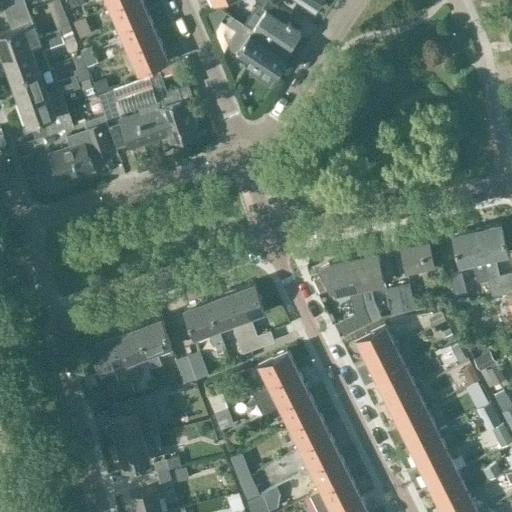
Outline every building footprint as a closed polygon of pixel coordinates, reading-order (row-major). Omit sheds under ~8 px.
[(26,2),(25,0),(0,0),(1,0),(5,10),(26,2)] [(122,0),(111,5),(120,26),(148,14),(142,0),(122,0)] [(278,10),(283,3),(277,0),(265,0),(265,1),(278,10)] [(300,0),(314,9),(319,0),(300,0)] [(258,2),(244,23),(251,28),(286,51),(300,29),(258,2)] [(76,31),(90,26),(83,4),(69,8),(76,31)] [(0,30),(0,49),(2,55),(41,41),(42,41),(34,18),(32,19),(28,8),(7,15),(11,27),(0,30)] [(120,26),(129,48),(158,36),(148,14),(120,26)] [(272,72),(286,51),(251,28),(244,23),(231,14),(226,22),(238,30),(232,38),(231,41),(232,45),(234,47),(237,49),(272,72)] [(64,40),(62,34),(42,40),(45,47),(64,40)] [(167,58),(158,36),(129,48),(139,70),(167,58)] [(41,41),(2,55),(10,77),(49,63),(41,41)] [(49,64),(49,63),(10,77),(18,100),(56,86),(54,81),(55,81),(54,79),(57,76),(53,65),(49,64)] [(69,88),(79,84),(77,78),(75,72),(65,76),(69,88)] [(158,118),(163,132),(167,130),(170,139),(196,130),(185,96),(182,97),(178,85),(167,88),(161,72),(149,75),(160,105),(164,116),(158,118)] [(65,76),(55,80),(57,86),(18,100),(26,122),(43,116),(46,126),(72,117),(62,91),(69,88),(65,76)] [(106,118),(121,113),(113,89),(98,94),(105,113),(106,118)] [(163,132),(158,118),(164,116),(160,105),(120,118),(128,144),(155,135),(155,134),(163,132)] [(106,118),(105,113),(84,120),(85,126),(94,152),(95,153),(111,147),(105,131),(110,129),(106,118)] [(94,152),(85,126),(64,133),(68,145),(50,151),(58,176),(79,169),(78,167),(91,162),(88,154),(94,152)] [(501,221),(477,227),(484,257),(495,255),(508,252),(501,221)] [(477,281),(488,279),(483,258),(484,257),(477,227),(452,232),(459,263),(472,260),(477,281)] [(429,275),(443,271),(439,256),(433,257),(428,237),(401,244),(406,268),(427,264),(429,275)] [(377,250),(353,255),(360,285),(384,280),(377,250)] [(365,307),(362,296),(360,285),(353,255),(329,261),(329,263),(317,270),(330,293),(335,290),(335,291),(349,288),(352,301),(354,312),(342,318),(348,331),(362,324),(371,319),(365,307)] [(511,270),(499,273),(495,255),(484,257),(483,258),(488,279),(491,295),(505,292),(511,287),(511,270)] [(455,297),(467,294),(462,270),(450,273),(455,297)] [(241,317),(250,314),(264,308),(254,280),(230,289),(241,317)] [(409,281),(397,284),(403,310),(416,308),(409,281)] [(403,310),(397,284),(385,286),(391,313),(403,310)] [(218,326),(231,321),(241,317),(230,289),(207,297),(218,326)] [(194,335),(207,330),(218,326),(207,297),(183,306),(194,335)] [(487,299),(463,313),(475,335),(500,321),(487,299)] [(381,314),(375,302),(365,307),(371,319),(381,314)] [(160,314),(136,323),(147,353),(171,344),(160,314)] [(250,314),(241,317),(252,348),(275,340),(270,328),(257,333),(250,314)] [(241,317),(231,321),(242,352),(252,348),(241,317)] [(356,335),(367,357),(395,342),(384,321),(356,335)] [(135,357),(147,353),(136,323),(114,332),(125,361),(132,378),(141,375),(135,357)] [(218,326),(207,330),(213,344),(215,343),(217,349),(226,346),(218,326)] [(125,361),(114,332),(102,336),(101,333),(85,339),(91,354),(94,352),(101,370),(114,365),(119,380),(106,385),(111,396),(135,387),(132,378),(125,361)] [(395,342),(367,357),(377,377),(406,363),(395,342)] [(258,360),(269,382),(297,368),(286,346),(258,360)] [(188,352),(197,377),(209,373),(200,348),(188,352)] [(184,381),(197,377),(188,352),(175,357),(184,381)] [(416,384),(406,363),(377,377),(388,398),(416,384)] [(297,368),(269,382),(280,403),(308,389),(297,368)] [(426,405),(416,384),(388,398),(398,419),(426,405)] [(280,403),(290,424),(318,410),(308,389),(280,403)] [(222,391),(209,396),(215,409),(228,404),(222,391)] [(137,398),(138,401),(140,410),(154,406),(150,394),(137,398)] [(511,404),(503,410),(511,426),(511,404)] [(426,405),(398,419),(409,440),(437,426),(426,405)] [(226,406),(215,411),(220,425),(232,420),(226,406)] [(116,442),(143,434),(136,410),(110,417),(116,442)] [(318,410),(290,424),(301,445),(329,431),(318,410)] [(447,447),(437,426),(409,440),(419,461),(447,447)] [(339,452),(329,431),(301,445),(311,466),(339,452)] [(150,459),(143,434),(116,442),(123,466),(150,459)] [(511,439),(502,446),(510,459),(511,457),(511,439)] [(458,467),(447,447),(419,461),(429,482),(458,467)] [(339,452),(311,466),(321,486),(349,472),(339,452)] [(156,472),(169,469),(166,457),(154,460),(156,472)] [(429,482),(440,502),(468,488),(458,467),(429,482)] [(172,480),(169,469),(156,472),(159,483),(172,480)] [(323,511),(332,507),(360,493),(349,472),(321,486),(310,492),(317,506),(320,504),(323,511)] [(130,491),(134,511),(153,511),(163,510),(156,484),(130,491)] [(468,488),(440,502),(444,511),(472,511),(478,509),(468,488)] [(250,511),(251,511),(264,507),(258,492),(244,498),(250,511)] [(369,511),(360,493),(332,507),(334,511),(369,511)]
